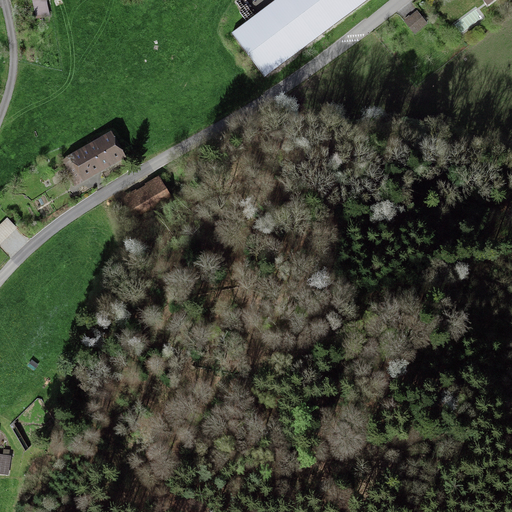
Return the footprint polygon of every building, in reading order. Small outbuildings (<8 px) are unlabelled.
[(46,0),(36,0),(32,1),(36,20),(50,17),(49,10),(46,0)] [(279,0),(232,36),(265,80),(371,0),(279,0)] [(418,11),(407,20),(416,31),(428,22),(418,11)] [(75,186),(127,156),(111,129),(59,160),(75,186)] [(141,227),(178,204),(159,174),(145,183),(145,184),(137,189),(136,188),(122,197),(141,227)] [(7,217),(0,223),(0,242),(17,227),(7,217)] [(0,473),(9,475),(11,455),(9,455),(10,449),(4,448),(3,454),(0,453),(0,473)]
